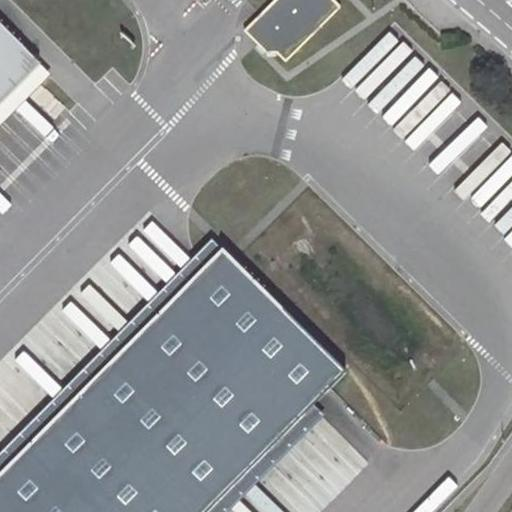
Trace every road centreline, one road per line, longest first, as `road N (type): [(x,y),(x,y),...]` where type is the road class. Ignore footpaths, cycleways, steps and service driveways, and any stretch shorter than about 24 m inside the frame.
road 1 (unknown): [(511,321),(466,274),(347,184),(224,105)]
road 2 (unknown): [(224,105),(0,328)]
road 3 (unknown): [(425,511),(511,414)]
